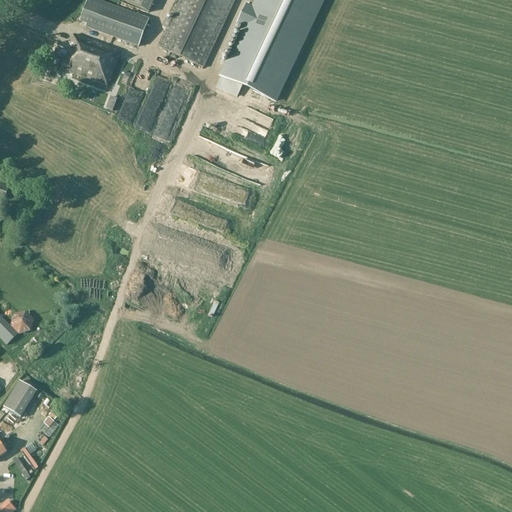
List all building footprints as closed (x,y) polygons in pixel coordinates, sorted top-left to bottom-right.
[(95,0),(88,0),(80,22),(87,24),(86,27),(139,47),(149,20),(95,0)] [(121,0),(150,13),(155,0),(121,0)] [(181,0),(159,48),(204,69),(236,0),(181,0)] [(219,77),(276,104),(321,9),(325,0),(255,0),(252,7),(249,6),(246,4),(241,16),(236,25),(240,27),(242,28),(237,39),(219,77)] [(59,43),(54,55),(65,59),(62,70),(108,86),(120,52),(74,35),(70,47),(59,43)] [(125,92),(134,65),(121,61),(113,88),(125,92)] [(215,165),(220,154),(209,149),(204,160),(215,165)] [(191,194),(219,195),(220,182),(192,181),(191,194)] [(0,199),(5,201),(8,188),(0,185),(0,199)] [(19,336),(31,333),(34,321),(25,314),(14,316),(11,327),(19,336)] [(0,319),(0,338),(4,343),(14,334),(0,319)] [(20,382),(3,408),(20,419),(37,393),(20,382)] [(50,412),(42,418),(46,425),(55,418),(50,412)] [(27,441),(35,455),(52,445),(44,430),(27,441)] [(35,470),(33,465),(35,464),(28,447),(19,451),(27,473),(35,470)]
